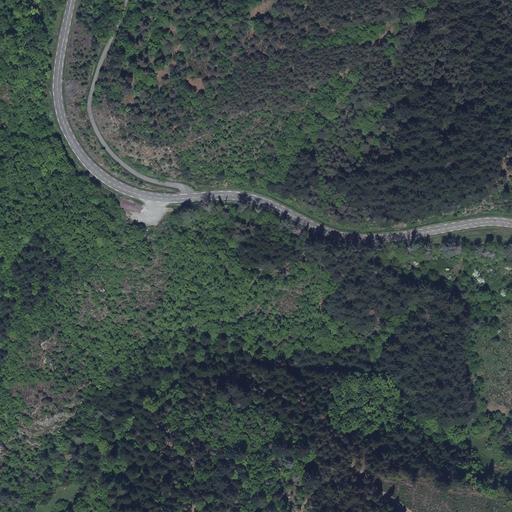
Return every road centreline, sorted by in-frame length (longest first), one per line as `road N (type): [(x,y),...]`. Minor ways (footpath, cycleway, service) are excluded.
road 1 (secondary): [(184,199),(248,198),(361,239),(511,224)]
road 2 (secondary): [(71,0),(57,90),(68,135),(113,184),(184,199)]
road 3 (residential): [(126,0),(91,88),(92,123),(119,161),(138,176),(179,187),(184,199)]
road 4 (track): [(408,511),(355,475),(317,487),(301,511)]
